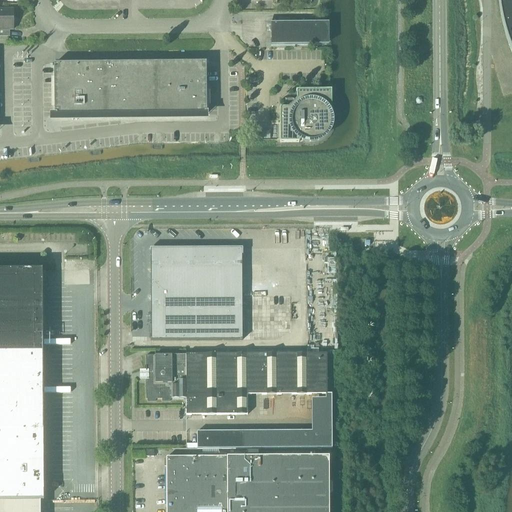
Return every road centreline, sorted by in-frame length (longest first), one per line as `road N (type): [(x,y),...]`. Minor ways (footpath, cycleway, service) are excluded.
road 1 (unclassified): [(113,511),(112,209)]
road 2 (unknown): [(112,263),(89,265),(80,280),(82,511)]
road 3 (tertiary): [(405,511),(407,476),(429,436),(440,379),(441,287)]
road 4 (unclassified): [(220,28),(56,27),(41,16),(40,0)]
road 5 (unknown): [(113,429),(303,426)]
road 6 (tertiary): [(276,210),(112,209)]
road 7 (tertiary): [(412,199),(302,201),(276,210)]
road 8 (tertiary): [(276,210),(413,218)]
road 9 (tertiary): [(440,137),(439,0)]
